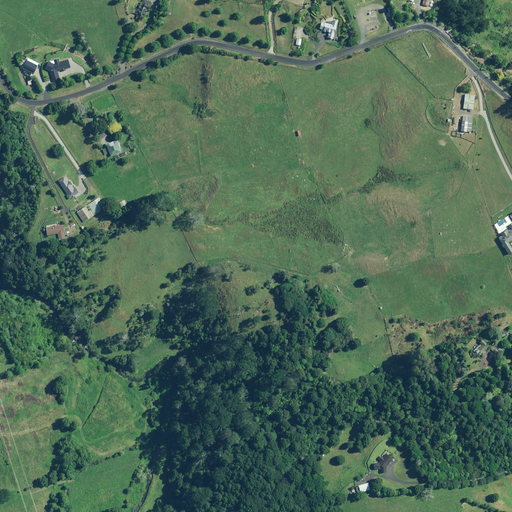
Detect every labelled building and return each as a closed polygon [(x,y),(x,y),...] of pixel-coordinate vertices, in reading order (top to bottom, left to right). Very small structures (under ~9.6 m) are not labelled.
[(136,19),(137,18),(142,20),(146,9),(148,9),(151,2),(144,0),(141,0),(140,6),(138,5),(135,14),(136,14),(134,18),(136,19)] [(327,33),(326,37),(332,39),(337,21),(332,20),(331,22),(327,20),(326,23),(320,21),(318,29),(323,30),(322,31),(327,33)] [(33,74),(38,64),(28,59),(23,70),(22,71),(23,72),(27,74),(28,72),(33,74)] [(68,60),(60,62),(59,59),(54,60),(55,64),(53,64),(49,62),(45,69),(50,71),(53,82),(60,80),(57,72),(61,70),(62,72),(65,71),(65,69),(70,68),(68,60)] [(477,99),(478,96),(464,94),(462,108),(472,110),(474,99),(477,99)] [(461,120),(460,131),(474,132),(474,129),(471,129),(472,117),(462,116),(461,121),(461,120)] [(104,155),(106,158),(120,152),(115,139),(104,144),(105,148),(101,149),(104,155)] [(86,205),(93,215),(104,208),(99,200),(100,199),(99,197),(86,205)] [(93,215),(86,205),(76,212),(82,223),(93,215)] [(56,225),(44,227),(45,235),(57,233),(58,239),(64,238),(62,224),(61,221),(56,222),(56,225)] [(511,223),(508,226),(510,229),(507,231),(506,229),(500,233),(501,235),(497,238),(508,255),(511,252),(511,249),(507,243),(511,239),(511,223)] [(479,355),(481,357),(487,351),(485,350),(484,351),(482,349),(486,345),(481,339),(478,342),(480,344),(472,351),(473,352),(471,354),(474,357),(476,356),(477,357),(479,355)] [(385,454),(383,457),(380,455),(377,459),(379,461),(378,462),(373,463),(373,470),(379,469),(379,473),(386,472),(386,467),(392,459),(390,457),(391,456),(389,453),(387,455),(385,454)] [(367,482),(357,485),(359,493),(369,490),(367,482)]
